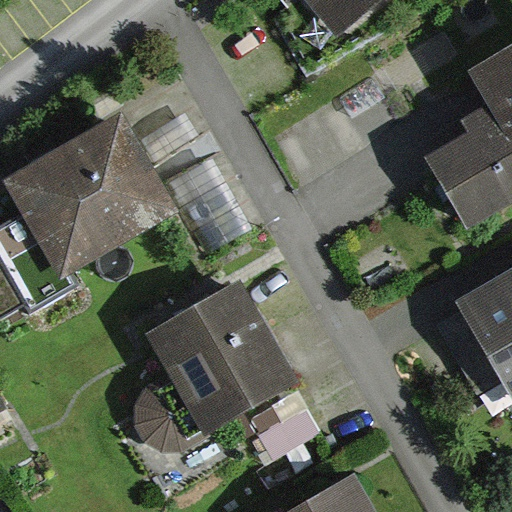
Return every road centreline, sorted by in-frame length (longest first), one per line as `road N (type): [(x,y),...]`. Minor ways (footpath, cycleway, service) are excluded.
road 1 (residential): [(163,0),(458,511)]
road 2 (residential): [(141,0),(0,109)]
